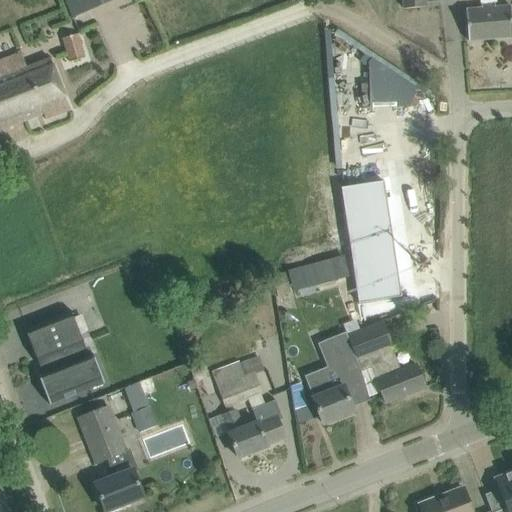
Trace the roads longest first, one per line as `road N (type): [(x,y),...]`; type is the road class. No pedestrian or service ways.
road 1 (unknown): [(71,143),(109,102),(171,58),(228,32),(323,7),(362,31),(461,123)]
road 2 (residential): [(457,436),(457,127),(479,109),(511,107)]
road 3 (tertiary): [(268,511),(457,436)]
road 4 (unclassified): [(44,511),(0,396)]
